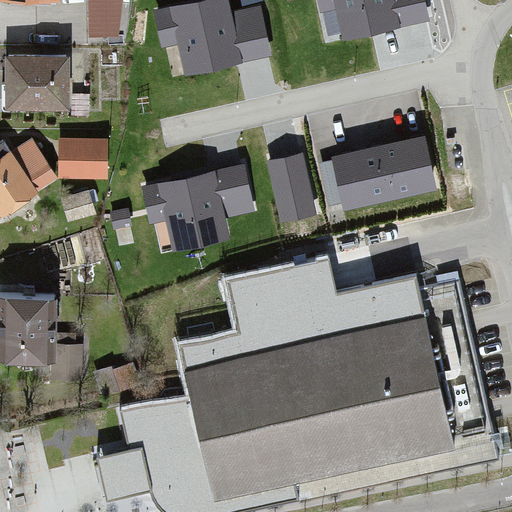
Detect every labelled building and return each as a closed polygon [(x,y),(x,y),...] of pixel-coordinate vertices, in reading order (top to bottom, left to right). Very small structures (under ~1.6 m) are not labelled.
[(225,0),(212,0),(158,13),(165,44),(180,41),(187,72),(267,53),(257,10),(229,16),(225,0)] [(321,0),(323,9),(338,6),(345,36),(425,18),(421,0),(321,0)] [(75,55),(10,56),(11,107),(75,106),(75,55)] [(109,137),(63,137),(63,174),(108,174),(109,137)] [(37,139),(0,162),(0,204),(5,213),(62,177),(37,139)] [(419,140),(338,158),(349,207),(430,189),(419,140)] [(314,213),(300,157),(269,164),(283,220),(314,213)] [(241,166),(145,188),(153,221),(170,217),(177,248),(227,236),(222,217),(251,210),(241,166)] [(193,394),(122,411),(129,448),(98,455),(101,472),(106,497),(149,488),(155,499),(165,509),(169,511),(227,511),(301,495),(340,487),(496,455),(469,319),(461,279),(419,288),(415,276),(339,291),(331,257),(229,279),(242,331),(182,345),(193,394)] [(58,382),(86,382),(85,348),(57,349),(59,299),(3,298),(1,351),(57,353),(58,382)]
